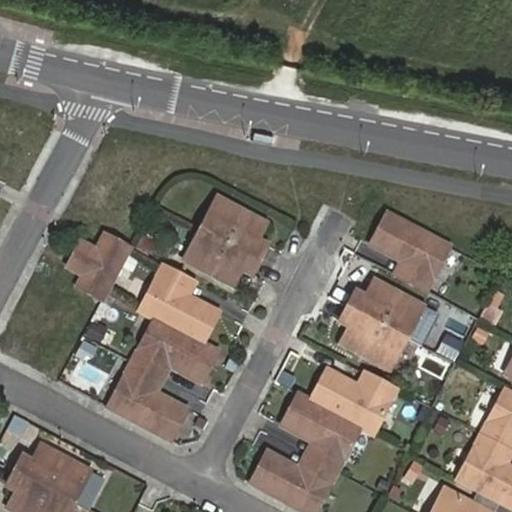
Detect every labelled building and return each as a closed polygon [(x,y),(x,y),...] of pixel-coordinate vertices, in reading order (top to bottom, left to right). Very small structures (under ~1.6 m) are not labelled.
[(271,249),(279,234),(267,227),(266,230),(258,226),(260,223),(232,208),(215,237),(267,266),(276,251),(271,249)] [(434,299),(458,255),(457,255),(397,223),(380,252),(410,269),(417,273),(410,287),(434,299)] [(258,282),(267,266),(215,237),(199,267),(225,283),(226,280),(232,284),(231,286),(246,295),(255,279),(258,282)] [(116,297),(140,253),(131,248),(116,240),(110,251),(102,247),(100,251),(87,273),(97,278),(90,289),(113,302),(116,297)] [(87,273),(100,251),(102,247),(96,244),(94,247),(81,270),(87,273)] [(273,268),(281,254),(276,251),(267,266),(273,268)] [(265,285),(273,268),(267,266),(258,282),(265,285)] [(410,287),(417,273),(410,269),(404,283),(410,287)] [(153,317),(165,323),(213,350),(230,319),(199,301),(193,296),(200,286),(176,273),(153,317)] [(199,301),(206,289),(200,286),(193,296),(199,301)] [(415,346),(433,314),(406,300),(405,302),(398,299),(400,296),(385,288),(375,305),(370,303),(362,317),(415,346)] [(362,317),(370,303),(366,299),(357,315),(358,315),(362,317)] [(355,330),(362,317),(358,315),(357,315),(350,328),(355,330)] [(399,375),(415,346),(362,317),(355,330),(360,333),(351,348),(367,357),(368,355),(375,358),(373,360),(399,375)] [(208,389),(227,357),(226,356),(213,350),(165,323),(141,367),(164,380),(171,367),(178,371),(208,389)] [(453,360),(462,342),(445,334),(436,352),(453,360)] [(490,352),(496,342),(484,336),(479,346),(490,352)] [(80,340),(73,358),(89,364),(96,346),(80,340)] [(164,396),(157,393),(164,380),(141,367),(118,408),(180,444),(197,415),(164,396)] [(171,383),(178,371),(171,367),(164,380),(171,383)] [(380,441),(403,397),(402,397),(381,385),(375,396),(368,392),(338,375),(320,408),(367,434),(380,441)] [(164,396),(171,383),(164,380),(157,393),(164,396)] [(375,396),(381,385),(374,381),(368,392),(375,396)] [(511,399),(487,442),(508,453),(511,446),(511,399)] [(344,477),(367,434),(320,408),(307,401),(290,431),(319,447),(326,451),(319,464),(344,477)] [(511,511),(511,469),(503,464),(508,453),(487,442),(463,486),(511,511)] [(319,464),(326,451),(319,447),(312,460),(319,464)] [(71,462),(66,460),(68,456),(53,448),(43,465),(38,462),(36,465),(88,467),(73,459),(71,462)] [(309,511),(325,511),(344,477),(319,464),(313,474),(306,471),(276,455),(260,485),(309,511)] [(313,474),(319,464),(312,460),(306,471),(313,474)] [(83,505),(100,474),(88,467),(36,465),(30,476),(81,504),(83,505)] [(22,491),(30,476),(27,474),(25,473),(17,488),(22,491)] [(79,511),(83,505),(81,504),(30,476),(22,491),(25,493),(17,509),(23,511),(79,511)] [(473,511),(475,510),(449,495),(440,511),(473,511)]
